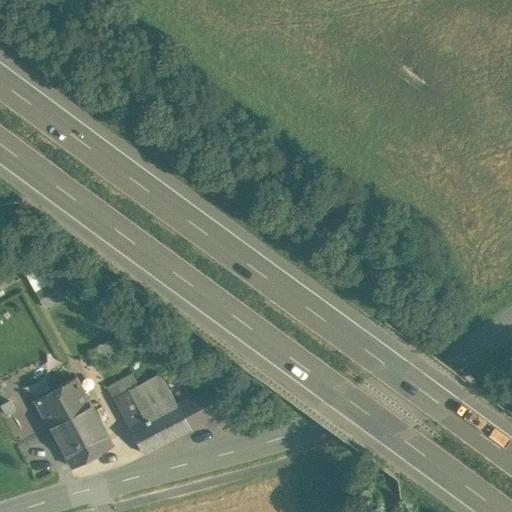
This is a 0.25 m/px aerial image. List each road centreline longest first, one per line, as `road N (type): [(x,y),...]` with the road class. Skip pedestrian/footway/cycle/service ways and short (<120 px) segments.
road 1 (motorway): [(511,455),(0,78)]
road 2 (motorway): [(0,141),(505,511)]
road 3 (secondary): [(511,323),(315,428),(9,511)]
